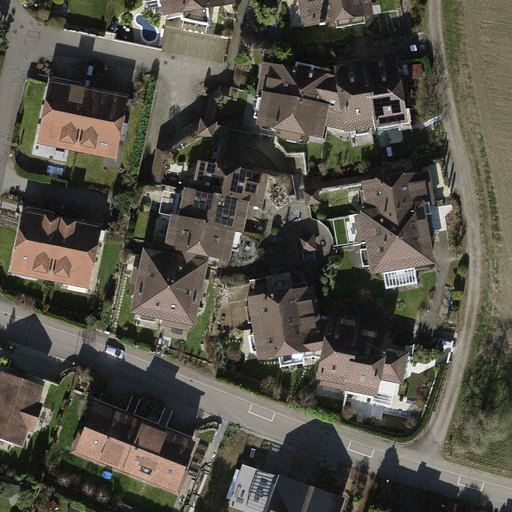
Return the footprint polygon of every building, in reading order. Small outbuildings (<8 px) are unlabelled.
[(160,0),(165,20),(234,6),(233,0),(160,0)] [(294,0),(298,26),(370,13),(367,0),(294,0)] [(396,55),(363,60),(376,130),(409,125),(396,55)] [(363,60),(332,66),(334,81),(340,113),(343,133),(344,136),(376,130),(363,60)] [(334,81),(265,68),(260,97),(340,113),(334,81)] [(85,150),(97,89),(60,81),(47,142),(85,150)] [(122,157),(135,96),(97,89),(85,150),(122,157)] [(340,113),(260,97),(254,131),(324,145),(326,129),(343,133),(340,113)] [(224,147),(228,127),(205,122),(201,142),(224,147)] [(274,177),(206,162),(200,192),(258,205),(268,207),(274,177)] [(350,180),(353,208),(435,198),(431,170),(350,180)] [(200,192),(190,190),(184,219),(244,232),(252,234),(258,205),(200,192)] [(435,198),(353,208),(358,244),(365,243),(439,233),(435,198)] [(56,280),(69,219),(31,211),(19,272),(56,280)] [(184,219),(179,218),(171,252),(181,254),(218,262),(237,266),(244,232),(184,219)] [(93,288),(106,227),(69,219),(56,280),(93,288)] [(439,233),(365,243),(369,273),(443,264),(439,233)] [(171,252),(151,247),(137,314),(167,320),(181,254),(171,252)] [(218,262),(181,254),(167,320),(204,328),(218,262)] [(306,286),(242,296),(245,324),(310,315),(306,286)] [(371,325),(332,314),(313,382),(350,393),(371,325)] [(310,315),(245,324),(249,361),(316,353),(310,315)] [(408,334),(371,325),(350,393),(390,405),(408,334)] [(0,436),(30,446),(48,388),(7,376),(0,397),(0,436)] [(84,451),(185,490),(203,443),(102,404),(84,451)] [(272,511),(345,511),(349,499),(285,477),(272,511)]
